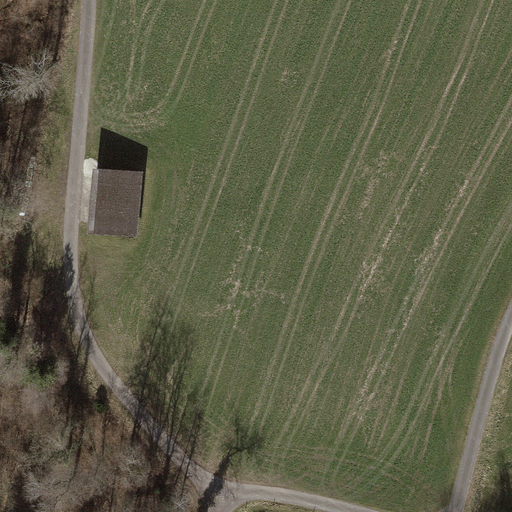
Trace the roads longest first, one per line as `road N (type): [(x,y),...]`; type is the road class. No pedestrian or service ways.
road 1 (track): [(90,0),(68,252),(74,316),(90,354),(170,452),(216,490)]
road 2 (track): [(457,511),(511,317)]
